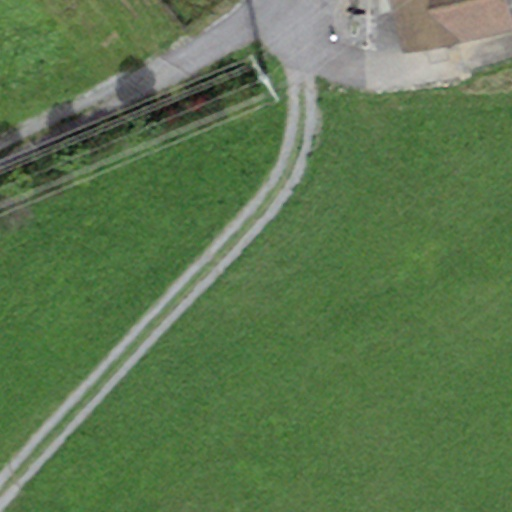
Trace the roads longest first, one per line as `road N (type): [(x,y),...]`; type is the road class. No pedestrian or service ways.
road 1 (track): [(293,43),(312,161),(277,238),(0,508)]
road 2 (track): [(0,163),(293,43)]
